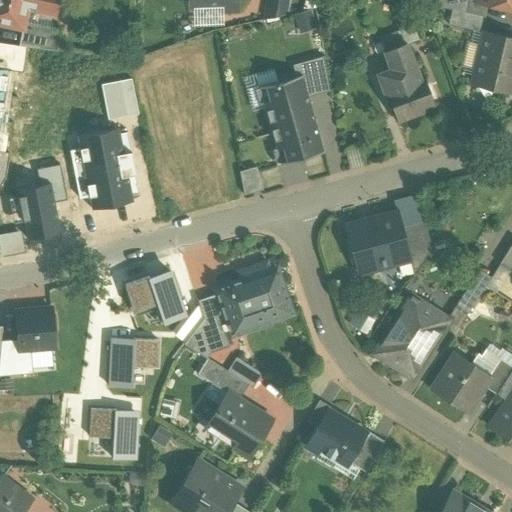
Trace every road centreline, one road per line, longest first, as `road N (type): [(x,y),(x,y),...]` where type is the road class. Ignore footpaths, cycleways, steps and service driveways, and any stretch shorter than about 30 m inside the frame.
road 1 (residential): [(0,282),(288,204)]
road 2 (residential): [(288,204),(511,142)]
road 3 (residential): [(345,360),(388,400),(511,479)]
road 4 (residential): [(288,204),(324,329),(345,360)]
road 5 (residential): [(251,492),(329,372),(345,360)]
